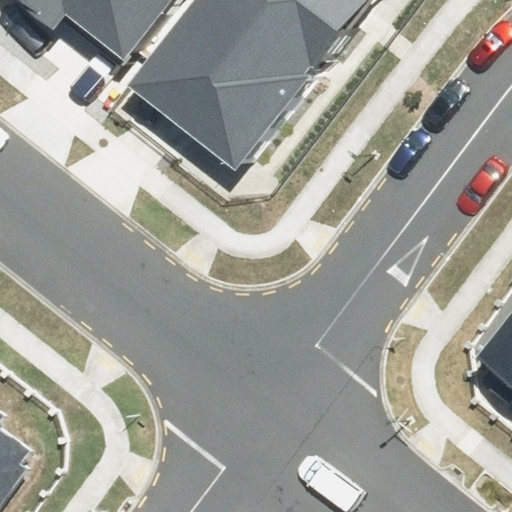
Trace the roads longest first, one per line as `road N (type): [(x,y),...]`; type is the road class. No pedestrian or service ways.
road 1 (residential): [(277,403),(511,85)]
road 2 (residential): [(0,189),(277,403)]
road 3 (residential): [(277,403),(408,511)]
road 4 (residential): [(277,403),(194,511)]
